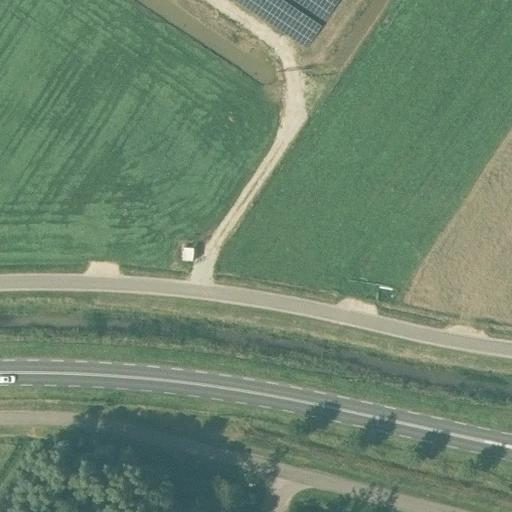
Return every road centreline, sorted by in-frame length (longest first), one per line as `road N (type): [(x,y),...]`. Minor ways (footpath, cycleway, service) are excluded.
road 1 (tertiary): [(511,447),(200,384),(0,373)]
road 2 (unclassified): [(0,283),(218,293),(511,349)]
road 3 (unclassified): [(442,511),(105,423),(0,417)]
